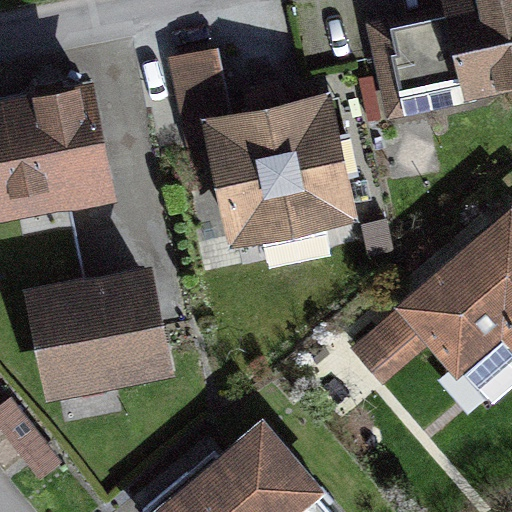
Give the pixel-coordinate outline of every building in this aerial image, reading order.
[(511,0),(417,0),(363,13),(387,110),(511,79),(511,0)] [(207,135),(202,101),(227,97),(216,43),(170,52),(186,140),(207,135)] [(0,89),(0,204),(113,182),(91,72),(0,89)] [(207,135),(223,227),(349,207),(329,81),(227,97),(202,101),(207,135)] [(403,299),(353,343),(384,378),(432,337),(457,366),(503,326),(511,335),(511,196),(400,295),(403,299)] [(25,282),(47,390),(173,364),(151,256),(25,282)] [(13,402),(0,412),(0,435),(37,482),(62,462),(13,402)] [(141,508),(144,511),(329,511),(313,491),(326,481),(265,407),(141,508)]
